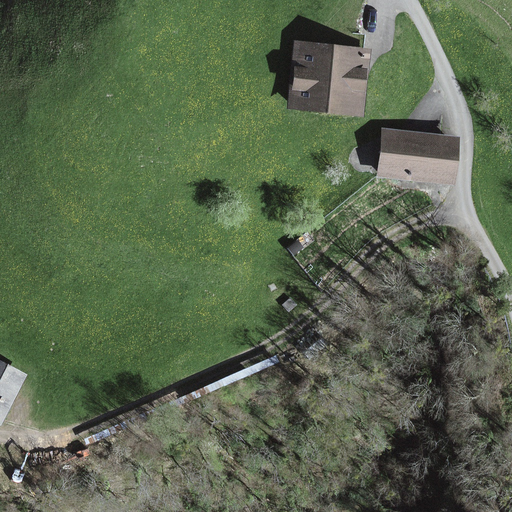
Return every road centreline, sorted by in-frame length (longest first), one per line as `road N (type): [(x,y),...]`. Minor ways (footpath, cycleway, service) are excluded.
road 1 (track): [(467,214),(419,217),(290,327),(41,442),(16,442)]
road 2 (track): [(511,311),(467,214),(458,118),(399,0)]
